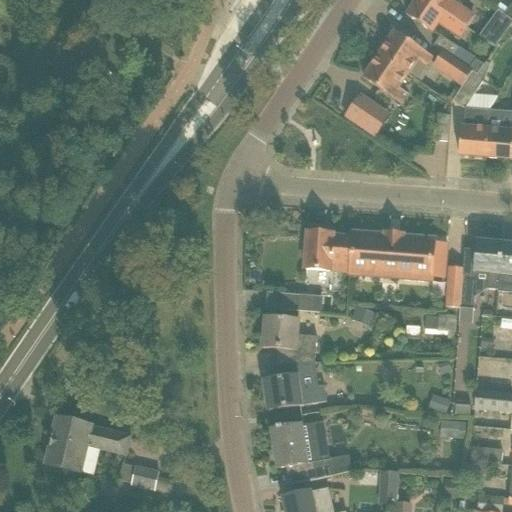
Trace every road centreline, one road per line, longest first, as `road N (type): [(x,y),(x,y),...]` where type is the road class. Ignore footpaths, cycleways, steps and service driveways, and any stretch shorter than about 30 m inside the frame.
road 1 (primary): [(90,267),(299,0)]
road 2 (residential): [(247,511),(229,405),(225,214),(233,182)]
road 3 (primary): [(266,0),(90,267)]
road 4 (residential): [(511,205),(233,182)]
road 5 (residential): [(233,182),(353,0)]
road 6 (primary): [(0,397),(90,267)]
